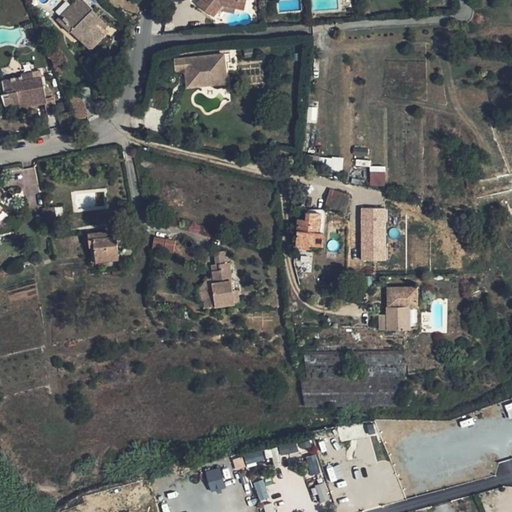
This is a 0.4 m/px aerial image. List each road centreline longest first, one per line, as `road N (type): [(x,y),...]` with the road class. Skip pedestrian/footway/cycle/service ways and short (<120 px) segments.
road 1 (unclassified): [(0,156),(111,124),(131,92),(149,0)]
road 2 (unclassified): [(511,477),(384,511)]
